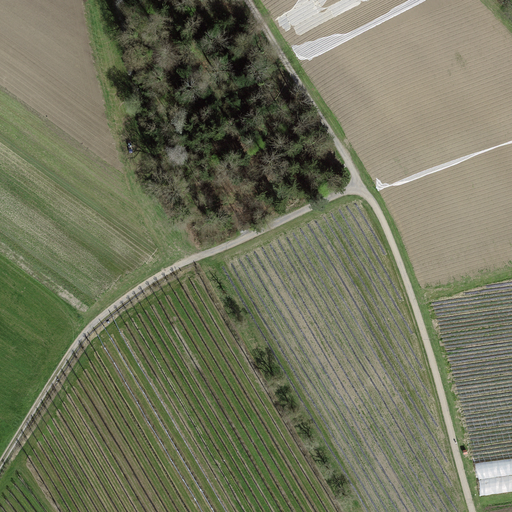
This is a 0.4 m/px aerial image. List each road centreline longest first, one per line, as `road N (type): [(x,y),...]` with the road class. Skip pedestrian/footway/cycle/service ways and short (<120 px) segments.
road 1 (track): [(362,184),(176,271),(103,317),(0,471)]
road 2 (track): [(473,511),(412,295),(362,184)]
road 3 (track): [(362,184),(246,0)]
